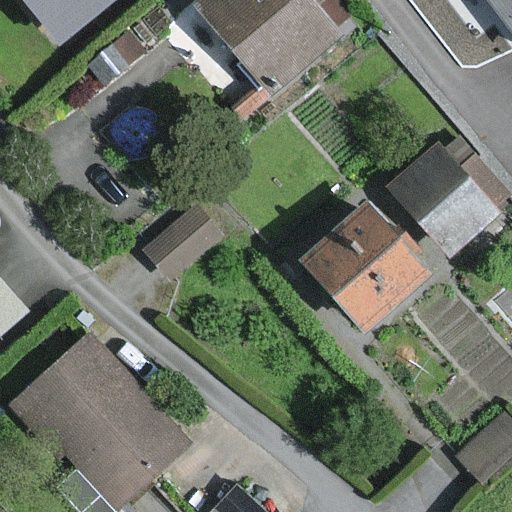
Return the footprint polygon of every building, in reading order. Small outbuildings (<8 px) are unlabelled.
[(111,0),(30,0),(65,39),(111,0)] [(341,32),(313,0),(201,0),(275,87),(341,32)] [(511,0),(499,0),(511,16),(511,0)] [(499,209),(439,142),(393,183),(452,250),(499,209)] [(428,271),(362,205),(303,262),(369,329),(428,271)] [(222,241),(194,208),(142,251),(169,285),(222,241)] [(0,338),(29,314),(0,280),(0,338)] [(118,511),(189,440),(82,335),(11,408),(118,511)] [(511,452),(511,418),(508,414),(463,455),(484,478),(511,452)] [(271,511),(239,476),(209,503),(217,511),(271,511)]
